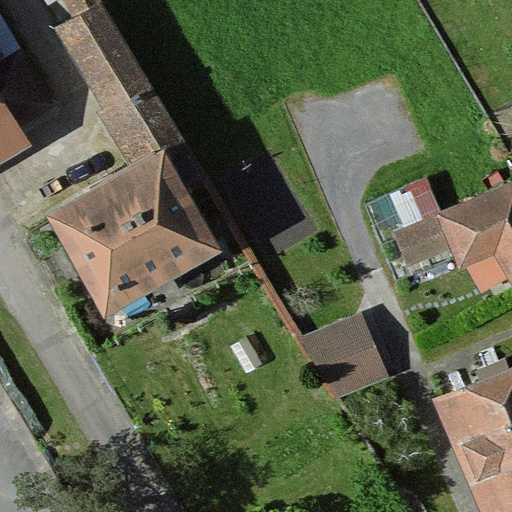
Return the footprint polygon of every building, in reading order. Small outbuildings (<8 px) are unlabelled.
[(123,144),(171,121),(112,0),(71,0),(57,7),(123,144)] [(0,80),(0,151),(30,135),(0,80)] [(157,145),(38,208),(98,310),(215,246),(157,145)] [(511,178),(447,208),(485,289),(506,269),(511,281),(511,178)] [(384,372),(361,314),(312,334),(335,392),(384,372)] [(511,511),(511,359),(437,394),(492,511),(511,511)]
